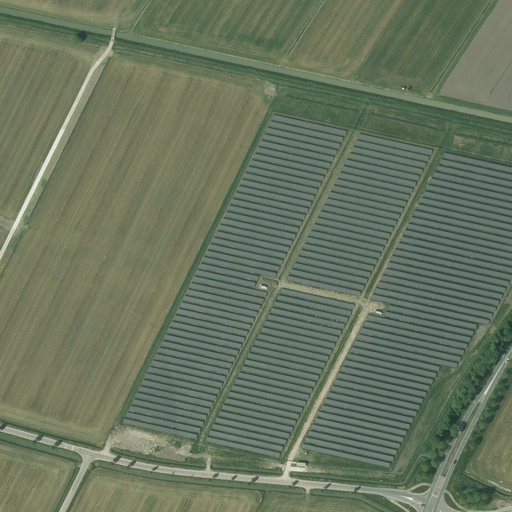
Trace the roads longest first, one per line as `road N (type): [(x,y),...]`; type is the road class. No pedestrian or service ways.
road 1 (track): [(111,41),(511,129)]
road 2 (unclassified): [(383,491),(92,455)]
road 3 (track): [(0,256),(111,43),(115,19)]
road 4 (primary): [(506,357),(455,436),(427,501)]
road 5 (primary): [(436,505),(506,357)]
